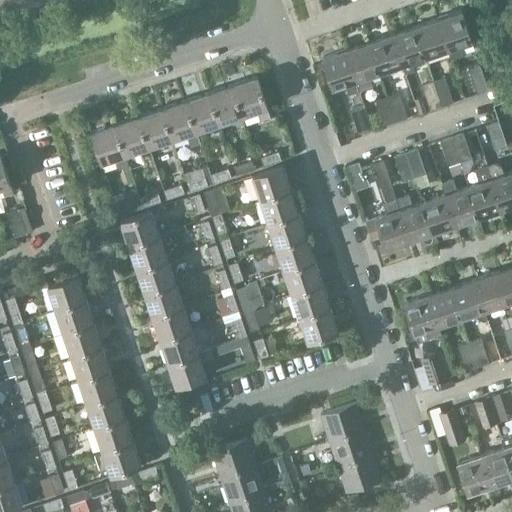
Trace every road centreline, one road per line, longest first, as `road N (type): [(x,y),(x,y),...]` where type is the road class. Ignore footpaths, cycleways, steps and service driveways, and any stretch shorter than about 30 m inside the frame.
road 1 (residential): [(411,511),(426,504),(429,491),(277,27)]
road 2 (residential): [(0,262),(45,243),(10,117),(277,27)]
